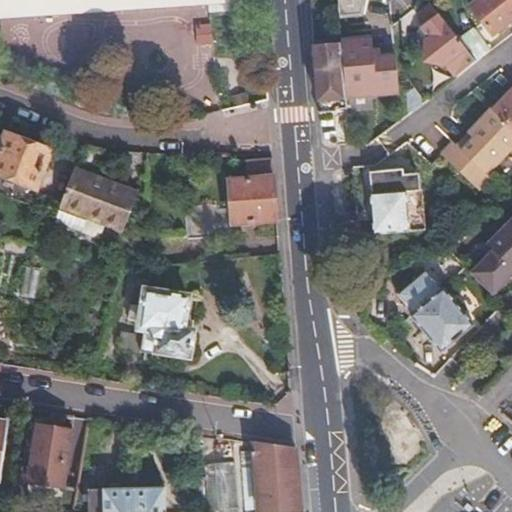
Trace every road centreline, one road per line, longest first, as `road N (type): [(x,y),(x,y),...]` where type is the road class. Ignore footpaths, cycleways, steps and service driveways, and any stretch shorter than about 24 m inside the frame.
road 1 (secondary): [(335,511),(284,0)]
road 2 (unclassified): [(277,426),(0,385)]
road 3 (residential): [(0,101),(89,132),(208,138)]
